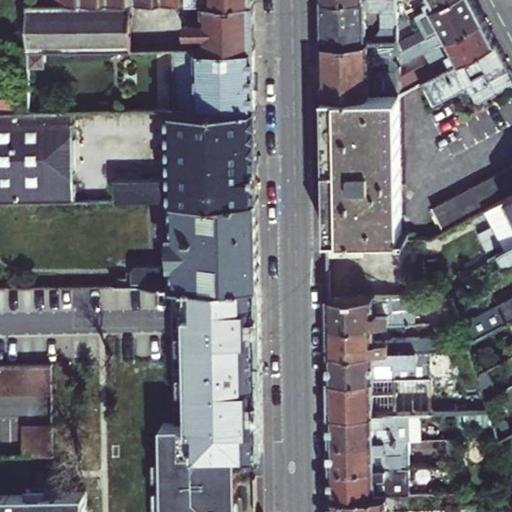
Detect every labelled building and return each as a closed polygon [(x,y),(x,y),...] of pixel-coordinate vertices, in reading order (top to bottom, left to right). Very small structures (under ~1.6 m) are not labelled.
[(322,0),(324,42),(368,41),(399,40),(398,27),(396,0),(322,0)] [(396,0),(398,27),(417,16),(447,0),(418,0),(408,6),(406,0),(396,0)] [(406,61),(425,51),(484,20),(473,0),(447,0),(417,16),(423,29),(427,37),(399,52),(400,65),(406,61)] [(254,1),(147,3),(147,16),(191,15),(191,34),(203,34),(204,49),(255,48),(254,33),(254,1)] [(132,4),(80,5),(57,5),(29,5),(30,52),(46,52),(133,50),(132,4)] [(412,87),(496,42),(484,20),(425,51),(431,63),(408,75),(407,70),(406,61),(400,65),(400,69),(400,79),(401,92),(412,87)] [(423,29),(399,42),(399,52),(427,37),(423,29)] [(191,34),(191,49),(204,49),(203,34),(191,34)] [(369,70),(368,41),(324,42),(325,94),(401,92),(400,79),(369,78),(369,70)] [(488,80),(510,68),(496,42),(412,87),(427,114),(463,96),(462,95),(488,81),(488,80)] [(255,48),(204,49),(191,49),(175,49),(175,109),(256,109),(255,48)] [(30,52),(30,67),(41,68),(47,63),(46,52),(30,52)] [(462,95),(463,96),(469,107),(511,84),(511,72),(510,68),(488,80),(488,81),(462,95)] [(400,69),(369,70),(369,78),(400,79),(400,69)] [(325,94),(327,237),(356,237),(404,235),(401,92),(325,94)] [(167,178),(137,178),(115,179),(115,187),(115,201),(118,201),(173,200),(258,199),(256,109),(175,109),(172,109),(171,125),(170,125),(170,155),(168,156),(164,160),(164,172),(167,178)] [(20,111),(0,111),(0,201),(75,201),(76,111),(30,111),(20,111)] [(442,230),(486,207),(511,193),(511,163),(430,207),(442,230)] [(115,201),(115,187),(105,188),(105,201),(115,201)] [(511,193),(486,207),(506,247),(495,253),(492,261),(464,276),(469,286),(511,263),(511,193)] [(134,278),(134,285),(172,285),(259,284),(258,199),(173,200),(174,234),(172,235),(165,241),(165,253),(173,260),(174,260),(174,269),(166,270),(154,265),(138,265),(133,269),(134,278)] [(327,237),(328,256),(356,255),(356,237),(327,237)] [(259,284),(172,285),(174,424),(163,424),(164,511),(239,511),(239,452),(262,452),(259,284)] [(329,324),(374,323),(416,321),(416,314),(424,314),(424,308),(392,309),(392,295),(328,296),(329,324)] [(511,295),(468,320),(476,338),(511,319),(511,295)] [(329,324),(330,352),(430,349),(430,334),(375,336),(374,323),(329,324)] [(430,349),(330,352),(331,414),(410,411),(431,411),(430,349)] [(0,364),(0,394),(52,394),(51,364),(0,364)] [(499,392),(488,368),(478,374),(486,399),(499,392)] [(331,414),(331,441),(394,439),(402,439),(411,438),(410,411),(331,414)] [(23,427),(23,455),(38,455),(52,454),(52,426),(37,426),(23,427)] [(394,439),(331,441),(332,468),(388,466),(403,466),(411,465),(411,438),(402,439),(394,439)] [(403,466),(388,466),(332,468),(332,495),(389,493),(395,493),(404,493),(412,493),(411,465),(403,466)] [(0,493),(0,511),(87,511),(87,492),(0,493)] [(389,511),(389,493),(332,495),(332,511),(389,511)]
